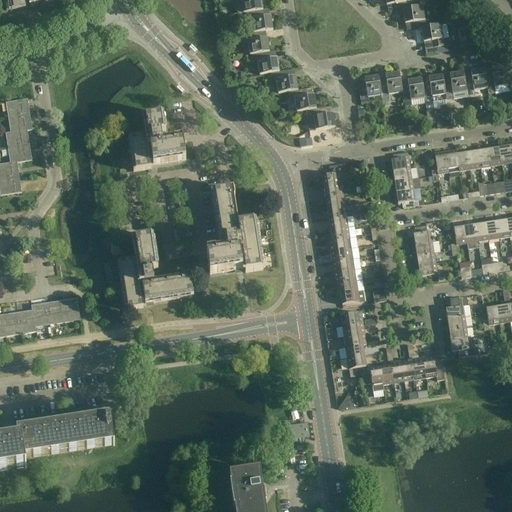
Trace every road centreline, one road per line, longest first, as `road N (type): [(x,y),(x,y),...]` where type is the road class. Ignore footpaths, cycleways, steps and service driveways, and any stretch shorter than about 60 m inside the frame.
road 1 (residential): [(42,294),(32,223),(56,186),(36,58)]
road 2 (residential): [(0,369),(238,331)]
road 3 (tertiary): [(282,173),(131,10)]
road 4 (tertiary): [(337,511),(308,324)]
road 5 (tertiary): [(307,314),(282,173)]
road 6 (residential): [(376,149),(511,127)]
road 7 (residential): [(386,218),(511,202)]
